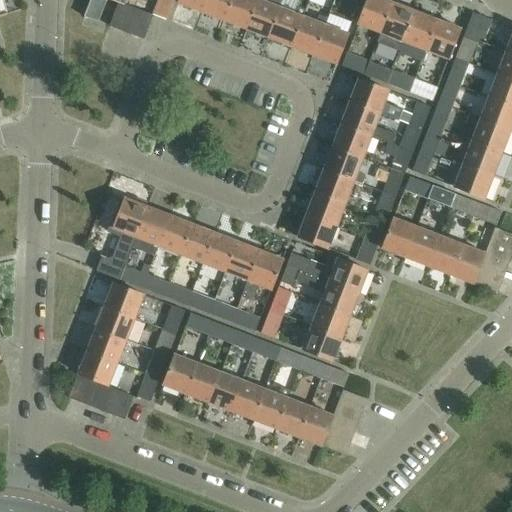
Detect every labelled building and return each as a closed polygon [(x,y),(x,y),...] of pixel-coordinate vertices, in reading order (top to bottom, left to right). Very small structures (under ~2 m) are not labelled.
[(103,0),(92,0),(86,17),(99,23),(107,2),(103,0)] [(157,0),(152,15),(154,16),(166,21),(173,2),(174,0),(157,0)] [(181,0),(180,4),(203,13),(208,0),(181,0)] [(208,0),(203,13),(225,22),(233,0),(208,0)] [(258,0),(233,0),(225,22),(248,30),(259,0),(258,0)] [(259,0),(248,30),(270,39),(282,9),(281,8),(283,0),(259,0)] [(383,0),(368,0),(358,25),(381,33),(381,34),(393,4),(383,0)] [(120,3),(111,27),(122,32),(132,7),(125,5),(120,3)] [(381,33),(378,41),(400,50),(403,42),(404,42),(415,12),(393,4),(381,34),(381,33)] [(282,9),(270,39),(293,48),(304,17),(303,17),(306,10),(297,6),(294,13),(282,9)] [(132,7),(122,32),(133,36),(143,11),(132,7)] [(143,11),(133,36),(145,40),(154,16),(152,15),(143,11)] [(415,12),(404,42),(426,51),(438,21),(415,12)] [(466,32),(464,36),(478,42),(478,41),(484,43),(492,20),(473,13),(466,32)] [(304,17),(293,48),(315,56),(327,26),(325,25),(328,18),(319,15),(317,22),(304,17)] [(438,21),(426,51),(449,60),(461,30),(438,21)] [(327,26),(315,56),(337,65),(338,65),(350,35),(327,26)] [(464,36),(456,59),(470,64),(478,42),(464,36)] [(348,53),(342,67),(365,76),(371,61),(348,53)] [(511,55),(509,54),(500,76),(511,80),(511,55)] [(456,59),(447,81),(461,86),(470,64),(456,59)] [(371,61),(365,76),(387,84),(393,70),(371,61)] [(393,70),(387,84),(410,93),(415,79),(393,70)] [(511,80),(500,76),(492,98),(511,106),(511,80)] [(415,79),(410,93),(433,102),(438,88),(415,79)] [(361,80),(352,103),(382,115),(408,125),(422,131),(431,107),(417,102),(413,112),(387,102),(391,92),(361,80)] [(447,81),(439,103),(453,109),(461,86),(447,81)] [(511,106),(492,98),(483,120),(511,131),(511,106)] [(352,103),(343,126),(373,137),(374,136),(393,144),(396,135),(377,127),(382,115),(352,103)] [(439,103),(430,125),(444,131),(453,109),(439,103)] [(472,116),(468,124),(480,128),(474,143),(505,154),(511,136),(511,131),(483,120),(472,116)] [(408,125),(399,147),(414,153),(422,131),(408,125)] [(430,125),(422,148),(436,153),(444,131),(430,125)] [(343,126),(335,148),(365,160),(373,137),(343,126)] [(474,143),(466,165),(496,177),(505,154),(474,143)] [(399,147),(391,170),(405,175),(414,153),(399,147)] [(335,148),(326,170),(356,182),(362,184),(365,176),(359,173),(365,160),(335,148)] [(422,148),(413,171),(426,177),(436,153),(422,148)] [(466,165),(457,188),(487,200),(496,177),(466,165)] [(326,170),(317,193),(347,204),(356,182),(326,170)] [(391,170),(382,192),(397,198),(405,175),(391,170)] [(431,201),(436,187),(410,177),(405,191),(431,201)] [(436,187),(431,201),(454,209),(459,196),(436,187)] [(382,192),(373,214),(388,220),(397,198),(382,192)] [(317,193),(309,215),(339,227),(347,204),(317,193)] [(459,196),(454,209),(476,218),(481,204),(459,196)] [(103,258),(98,271),(117,278),(122,280),(127,266),(138,238),(150,207),(127,198),(121,213),(117,211),(111,228),(109,232),(122,237),(114,258),(109,260),(103,258)] [(481,204),(476,218),(496,225),(501,212),(485,206),(481,204)] [(150,207),(138,238),(160,246),(172,216),(150,207)] [(373,214),(365,237),(379,242),(388,220),(373,214)] [(309,215),(300,238),(330,250),(339,227),(309,215)] [(172,216),(160,246),(182,255),(194,225),(172,216)] [(409,259),(420,229),(397,220),(385,250),(409,259)] [(194,225),(182,255),(205,264),(217,233),(194,225)] [(511,233),(498,228),(493,241),(511,247),(511,233)] [(420,229),(409,259),(431,267),(443,238),(420,229)] [(217,233),(205,264),(227,272),(239,242),(217,233)] [(365,237),(356,260),(370,266),(379,242),(365,237)] [(443,238),(431,267),(454,276),(465,246),(443,238)] [(511,247),(493,241),(489,252),(511,260),(511,247)] [(239,242),(227,272),(247,280),(249,281),(261,251),(239,242)] [(465,246),(454,276),(474,284),(476,285),(481,273),(485,262),(488,255),(465,246)] [(249,281),(243,298),(253,302),(259,285),(272,290),(284,260),(261,251),(249,281)] [(488,255),(485,262),(510,272),(511,267),(511,260),(489,252),(488,255)] [(292,253),(287,266),(360,295),(369,272),(338,260),(329,256),(326,265),(292,253)] [(485,262),(481,273),(506,283),(510,272),(485,262)] [(127,266),(122,280),(144,289),(149,275),(127,266)] [(287,266),(281,282),(294,287),(297,281),(325,292),(321,305),(352,317),(360,295),(287,266)] [(481,273),(476,285),(502,294),(506,283),(481,273)] [(149,275),(144,289),(166,297),(171,283),(149,275)] [(171,283),(166,297),(188,306),(194,292),(171,283)] [(114,284),(106,307),(136,318),(145,295),(114,284)] [(279,287),(270,310),(284,316),(293,293),(279,287)] [(194,292),(188,306),(211,314),(216,301),(194,292)] [(216,301),(211,314),(233,323),(238,309),(216,301)] [(321,305),(312,327),(343,339),(352,317),(321,305)] [(172,306),(163,329),(177,334),(186,311),(172,306)] [(106,307),(97,329),(127,341),(136,318),(106,307)] [(238,309),(233,323),(256,332),(261,318),(238,309)] [(270,310),(261,334),(275,339),(284,316),(270,310)] [(191,313),(186,327),(209,336),(214,322),(191,313)] [(214,322),(209,336),(233,345),(238,331),(214,322)] [(312,327),(303,350),(334,362),(334,361),(343,339),(312,327)] [(97,329),(89,351),(119,363),(127,341),(97,329)] [(163,329),(155,351),(168,356),(177,334),(163,329)] [(238,331),(233,345),(255,353),(260,340),(238,331)] [(260,340),(255,353),(277,362),(283,349),(260,340)] [(283,349),(277,362),(300,371),(305,357),(283,349)] [(89,351),(80,374),(110,386),(119,363),(89,351)] [(155,351),(146,373),(160,378),(168,356),(155,351)] [(176,355),(164,385),(187,394),(199,364),(176,355)] [(305,357),(300,371),(322,379),(328,366),(305,357)] [(199,364),(187,394),(210,403),(222,373),(199,364)] [(328,366),(322,379),(344,388),(349,375),(350,374),(328,366)] [(146,373),(137,397),(151,402),(158,383),(160,378),(146,373)] [(222,373),(210,403),(232,411),(244,382),(222,373)] [(79,376),(70,399),(82,403),(91,381),(79,376)] [(91,381),(82,403),(93,408),(101,385),(91,381)] [(244,382),(232,411),(255,420),(266,391),(244,382)] [(101,385),(93,408),(103,412),(112,389),(101,385)] [(266,391),(255,420),(277,429),(289,399),(287,399),(291,390),(282,387),(279,395),(266,391)] [(112,389),(103,412),(114,416),(123,393),(112,389)] [(344,390),(339,402),(364,411),(368,400),(344,390)] [(123,393),(114,416),(126,420),(134,398),(123,393)] [(289,399),(277,429),(300,438),(311,408),(289,399)] [(339,402),(335,413),(359,422),(364,411),(339,402)] [(311,408),(300,438),(322,446),(326,435),(331,424),(334,417),(311,408)] [(334,417),(331,424),(355,433),(359,422),(335,413),(334,417)] [(331,424),(326,435),(351,444),(355,433),(331,424)] [(326,435),(322,446),(323,446),(346,456),(351,444),(326,435)]
